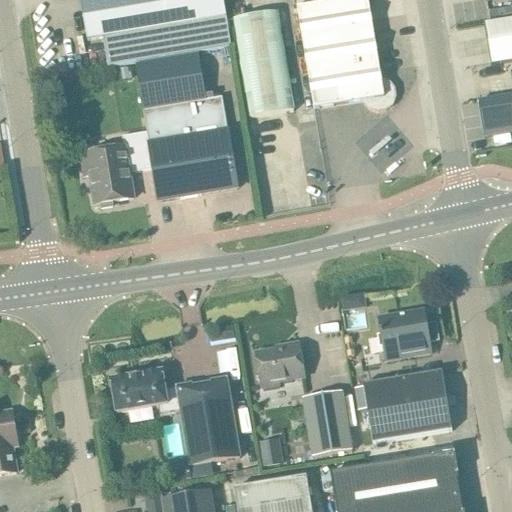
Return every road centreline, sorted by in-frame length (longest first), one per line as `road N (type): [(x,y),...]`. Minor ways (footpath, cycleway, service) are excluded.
road 1 (tertiary): [(49,286),(247,260),(461,216)]
road 2 (unclassified): [(49,286),(0,22)]
road 3 (unclassified): [(497,466),(461,216)]
road 4 (unclassified): [(88,511),(49,286)]
road 5 (unclassified): [(426,0),(461,216)]
